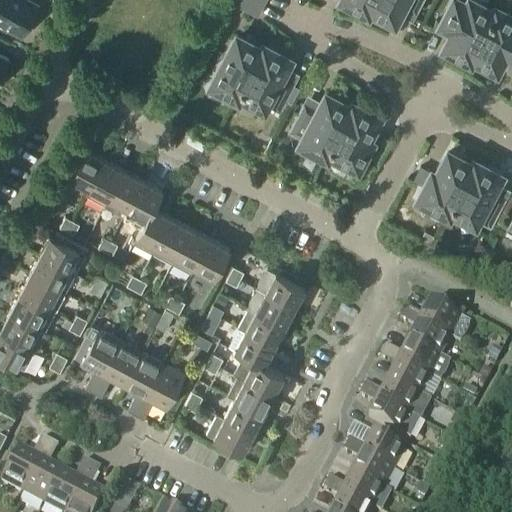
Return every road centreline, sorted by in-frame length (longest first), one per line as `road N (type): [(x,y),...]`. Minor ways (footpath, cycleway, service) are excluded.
road 1 (residential): [(358,241),(42,79)]
road 2 (residential): [(267,511),(293,496),(324,433),(330,396),(381,302),(379,257),(358,241)]
road 3 (residential): [(444,74),(352,32),(298,27),(363,80),(425,111)]
road 4 (residential): [(358,241),(425,111)]
road 5 (residential): [(252,511),(141,450)]
